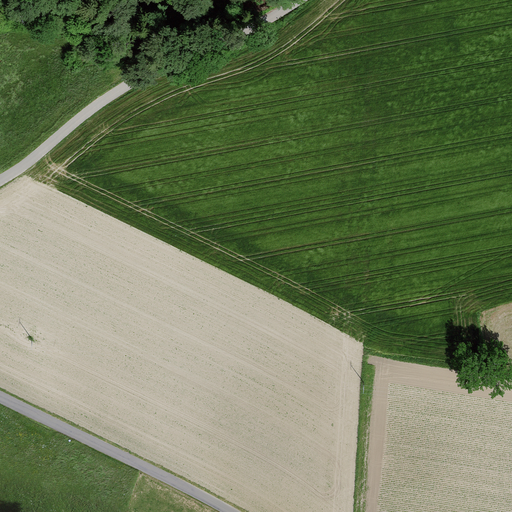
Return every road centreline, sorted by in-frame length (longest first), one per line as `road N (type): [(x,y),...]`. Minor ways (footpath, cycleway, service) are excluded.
road 1 (unclassified): [(294,0),(255,27),(147,72),(0,179)]
road 2 (unclassified): [(0,396),(228,511)]
